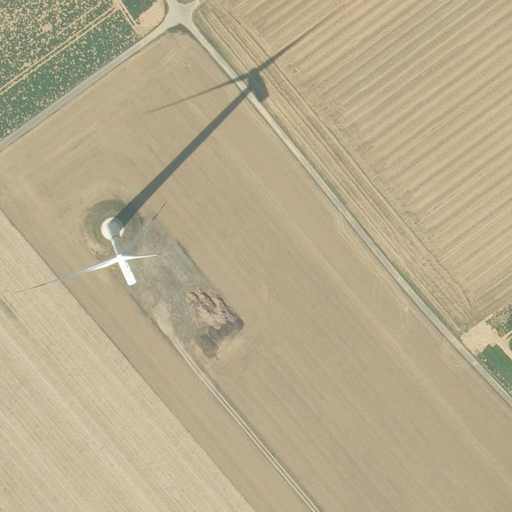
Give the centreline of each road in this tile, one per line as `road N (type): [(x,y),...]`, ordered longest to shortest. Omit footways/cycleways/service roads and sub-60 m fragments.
road 1 (track): [(180,14),(511,404)]
road 2 (track): [(171,0),(180,14),(0,146)]
